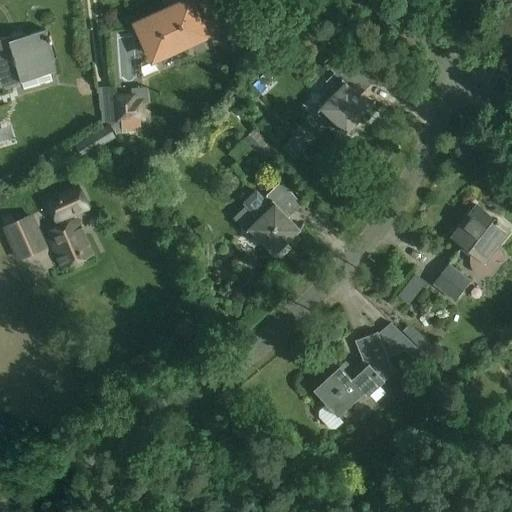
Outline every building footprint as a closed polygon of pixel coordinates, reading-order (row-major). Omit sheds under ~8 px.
[(153,57),(186,42),(214,30),(218,17),(210,0),(174,0),(177,7),(138,24),(153,57)] [(278,0),(269,20),(282,25),(292,5),(280,0),(278,0)] [(9,36),(0,38),(0,86),(0,87),(22,80),(19,72),(54,62),(45,29),(10,40),(9,36)] [(242,31),(232,31),(233,51),(243,50),(242,31)] [(335,92),(320,107),(346,133),(371,107),(359,95),(372,82),(341,51),(327,66),(334,72),(325,81),(335,92)] [(136,92),(114,94),(116,122),(146,121),(145,98),(136,99),(136,92)] [(109,125),(76,145),(83,157),(116,137),(109,125)] [(277,149),(255,127),(243,138),(264,161),(277,149)] [(256,190),(242,202),(249,209),(258,218),(248,228),(273,254),(299,229),(288,217),(300,206),(278,182),(266,194),(263,197),(256,190)] [(60,226),(46,232),(62,268),(92,255),(75,219),(68,222),(67,219),(90,209),(78,183),(45,198),(57,224),(59,223),(60,226)] [(506,256),(495,247),(509,230),(477,205),(452,237),(474,253),(472,257),(471,261),(471,263),(472,268),(474,271),(479,274),(483,275),(487,275),(493,272),(506,256)] [(3,226),(15,251),(42,238),(31,214),(3,226)] [(471,279),(449,262),(433,284),(455,301),(471,279)] [(340,364),(313,388),(327,404),(319,410),(319,417),(329,428),(335,428),(343,421),(337,415),(363,392),(367,395),(384,379),(396,369),(388,361),(387,358),(388,358),(387,357),(417,346),(391,321),(378,331),(377,331),(376,331),(377,331),(356,339),(355,339),(361,356),(365,365),(352,377),(340,364)] [(0,441),(8,437),(0,422),(0,441)]
